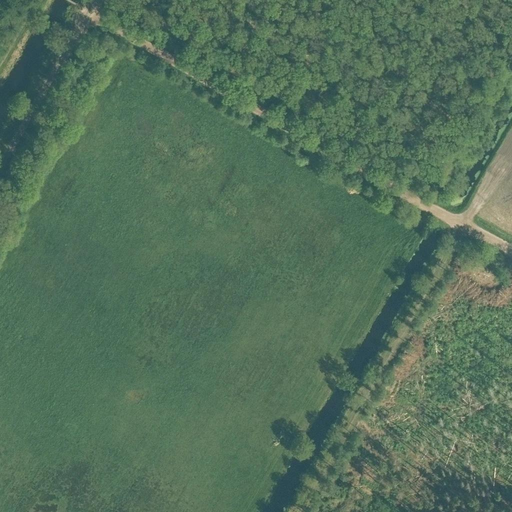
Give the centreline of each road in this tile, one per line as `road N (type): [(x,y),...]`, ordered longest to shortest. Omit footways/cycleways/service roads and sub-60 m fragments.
road 1 (track): [(511,253),(89,11)]
road 2 (track): [(293,511),(459,223)]
road 3 (unclassified): [(96,0),(0,165)]
